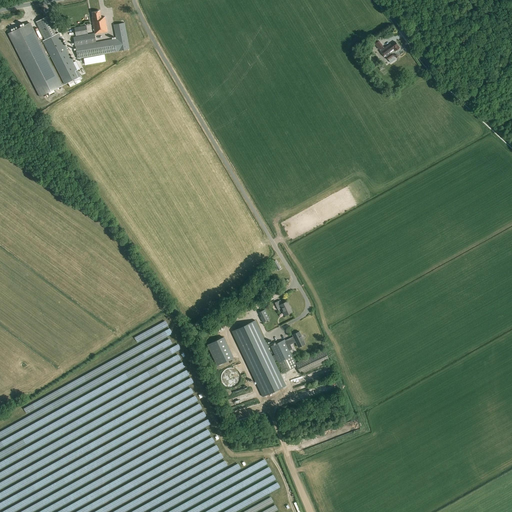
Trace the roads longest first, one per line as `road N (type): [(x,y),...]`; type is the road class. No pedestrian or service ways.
road 1 (unclassified): [(134,0),(307,301),(303,314)]
road 2 (track): [(403,33),(511,144)]
